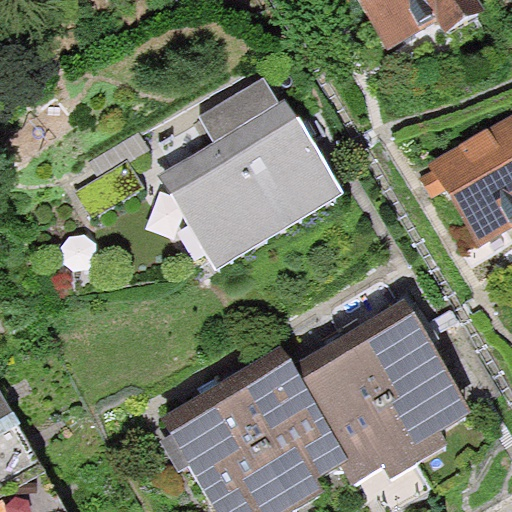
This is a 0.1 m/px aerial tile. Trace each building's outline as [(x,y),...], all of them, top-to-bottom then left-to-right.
[(360,0),(389,49),(439,20),(445,32),(487,8),(482,0),(360,0)] [(200,117),(216,143),(161,176),(217,268),(343,192),(288,100),(281,105),(265,78),(200,117)] [(511,113),(430,163),(434,169),(421,177),(433,197),(445,189),(480,247),(511,228),(511,113)] [(128,162),(80,192),(96,217),(144,188),(128,162)] [(347,334),(422,460),(447,445),(438,430),(469,412),(404,301),(347,334)] [(422,460),(347,334),(296,365),(352,458),(342,464),(353,483),(384,465),(392,478),(422,460)] [(224,380),(298,507),(327,491),(319,478),(342,464),(352,458),(296,365),(284,345),(224,380)] [(289,511),(298,507),(224,380),(164,415),(175,433),(164,440),(181,468),(192,462),(221,511),(289,511)] [(68,511),(0,389),(0,511),(68,511)]
